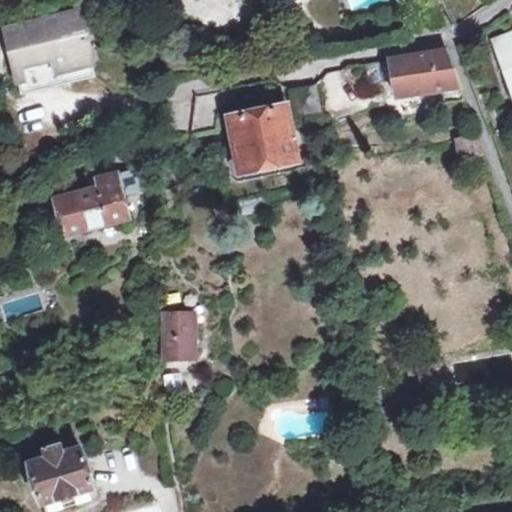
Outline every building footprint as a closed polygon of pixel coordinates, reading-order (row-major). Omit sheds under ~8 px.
[(95,76),(80,10),(14,26),(18,47),(11,48),(21,93),(95,76)] [(14,26),(6,27),(11,48),(18,47),(14,26)] [(511,34),(490,41),(511,102),(511,34)] [(395,97),(440,91),(442,101),(448,103),(463,100),(444,50),(388,59),(392,79),(395,97)] [(366,80),(371,82),(392,79),(388,59),(364,63),(366,80)] [(294,117),(308,114),(321,111),(316,84),(289,89),(294,117)] [(165,135),(189,135),(193,103),(165,108),(165,135)] [(239,171),(299,159),(289,106),(229,118),(239,171)] [(471,159),(484,154),(477,135),(464,140),(471,159)] [(131,165),(160,156),(155,140),(126,149),(131,165)] [(64,236),(108,226),(107,222),(128,217),(118,173),(89,181),(91,190),(55,199),(64,236)] [(0,198),(2,204),(18,199),(13,183),(0,187),(0,198)] [(244,219),(272,213),(269,197),(240,203),(244,219)] [(163,359),(196,359),(196,313),(161,315),(163,359)] [(185,397),(183,376),(165,379),(167,399),(185,397)] [(45,505),(46,511),(51,511),(77,505),(76,501),(74,496),(88,492),(93,490),(81,445),(72,449),(70,442),(46,450),(47,452),(37,454),(39,459),(28,462),(42,505),(45,505)]
